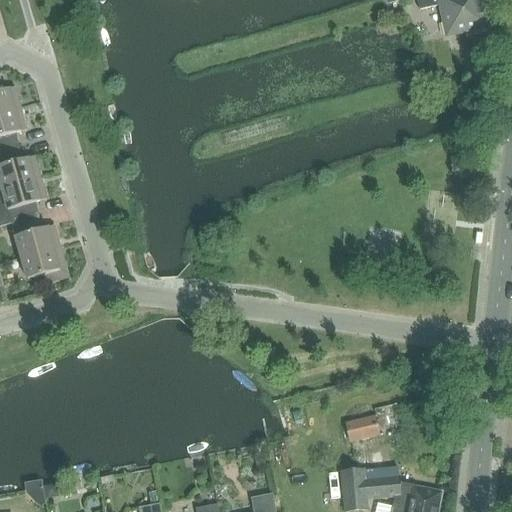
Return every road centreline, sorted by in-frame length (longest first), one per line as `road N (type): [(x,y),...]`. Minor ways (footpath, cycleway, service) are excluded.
road 1 (residential): [(493,341),(156,298),(105,281)]
road 2 (residential): [(105,281),(37,47),(0,58)]
road 3 (tertiary): [(474,511),(493,341)]
road 4 (tertiary): [(493,341),(511,188)]
